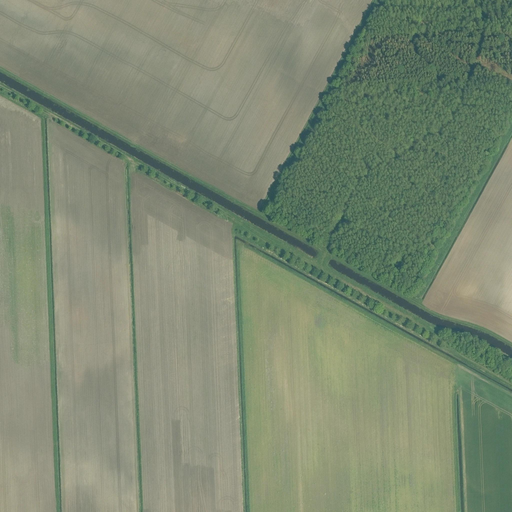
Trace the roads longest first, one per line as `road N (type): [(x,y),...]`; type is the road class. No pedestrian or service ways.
road 1 (track): [(0,69),(324,251)]
road 2 (track): [(0,88),(316,266)]
road 3 (track): [(316,266),(443,338)]
